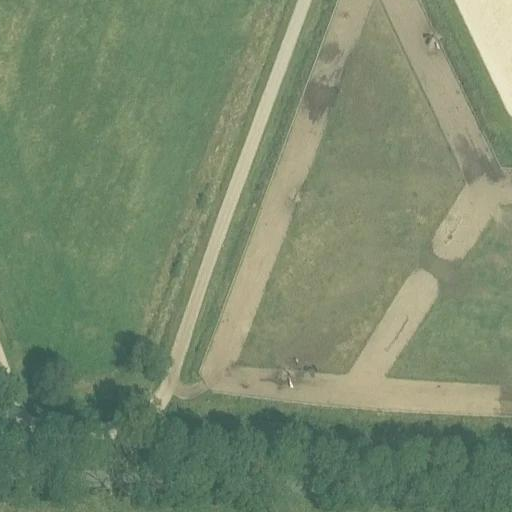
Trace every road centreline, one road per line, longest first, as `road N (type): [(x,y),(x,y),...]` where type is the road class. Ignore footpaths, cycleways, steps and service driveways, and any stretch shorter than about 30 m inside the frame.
road 1 (track): [(0,360),(23,429),(100,431),(154,409),(306,0)]
road 2 (unclassified): [(511,497),(45,476)]
